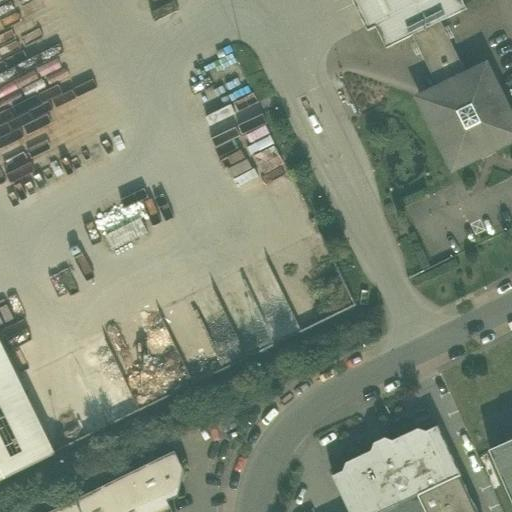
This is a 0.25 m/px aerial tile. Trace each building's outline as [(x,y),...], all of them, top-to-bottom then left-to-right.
[(353,0),(368,31),(377,27),(432,0),(353,0)] [(468,9),(463,0),(432,0),(377,27),(387,49),(413,36),(442,22),(468,9)] [(0,12),(0,129),(35,113),(40,123),(92,99),(87,88),(78,92),(72,79),(92,69),(87,60),(70,68),(64,54),(78,47),(63,15),(30,30),(18,4),(0,12)] [(468,75),(442,22),(413,36),(439,89),(468,75)] [(420,98),(455,168),(511,139),(511,118),(486,66),(468,75),(439,89),(420,98)] [(70,157),(97,144),(96,141),(128,126),(123,115),(63,142),(70,157)] [(114,248),(153,229),(140,204),(116,216),(122,228),(107,235),(114,248)] [(0,481),(55,455),(0,343),(0,481)] [(133,388),(140,402),(107,419),(110,425),(171,394),(161,374),(133,388)] [(420,495),(427,511),(460,511),(475,505),(475,503),(462,476),(438,426),(427,431),(419,429),(394,441),(391,449),(380,454),(372,451),(347,463),(344,471),(333,476),(350,511),(382,511),(420,495)] [(375,442),(372,451),(380,454),(391,449),(394,441),(386,437),(375,442)] [(511,440),(491,450),(511,498),(511,440)] [(123,464),(128,474),(159,459),(154,449),(153,448),(123,463),(123,464)] [(128,474),(77,500),(82,511),(174,511),(169,501),(179,496),(185,470),(176,451),(159,459),(128,474)] [(427,511),(420,495),(383,511),(427,511)] [(82,511),(77,500),(51,511),(82,511)]
